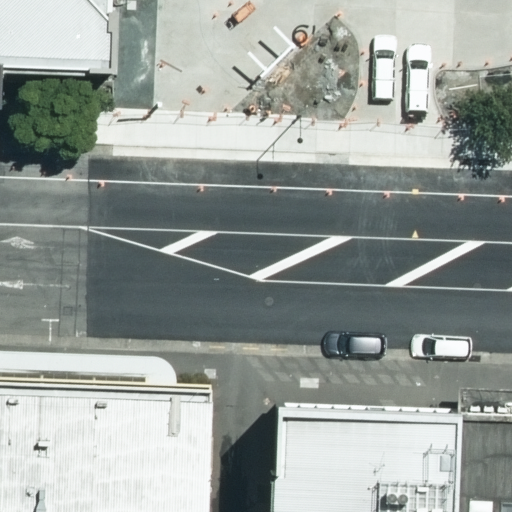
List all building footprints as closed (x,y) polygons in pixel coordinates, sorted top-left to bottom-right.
[(112,16),(111,0),(0,0),(0,71),(110,74),(112,16)] [(0,368),(174,372),(173,363),(166,354),(154,348),(0,343),(0,368)] [(174,372),(0,368),(0,511),(206,511),(211,373),(174,372)] [(454,511),(458,395),(264,391),(261,511),(454,511)] [(511,511),(511,397),(458,395),(454,511),(511,511)]
